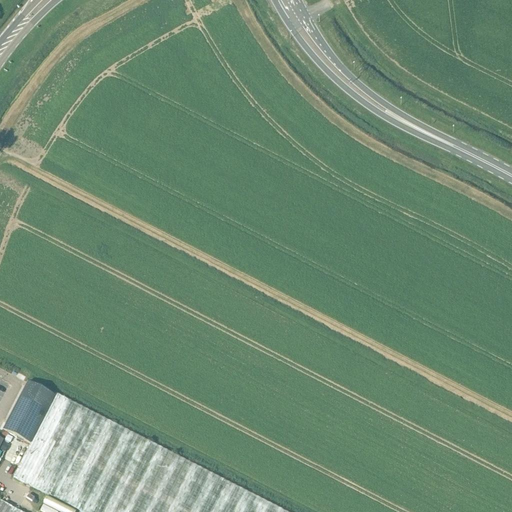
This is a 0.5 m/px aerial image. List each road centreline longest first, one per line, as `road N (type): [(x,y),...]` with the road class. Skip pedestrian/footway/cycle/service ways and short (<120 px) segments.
road 1 (primary): [(274,0),(308,52),(347,90),(408,130),(453,147)]
road 2 (primary): [(453,147),(356,84),(293,0)]
